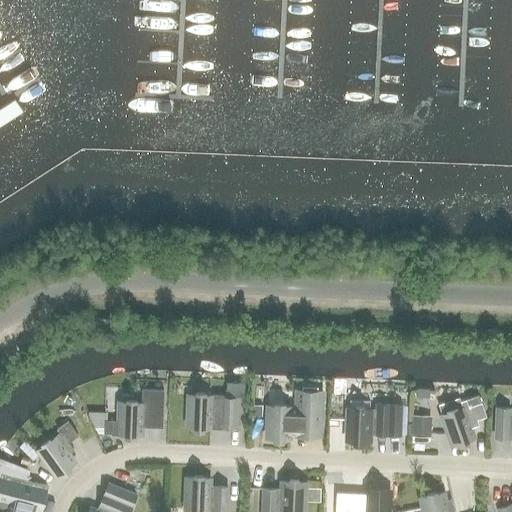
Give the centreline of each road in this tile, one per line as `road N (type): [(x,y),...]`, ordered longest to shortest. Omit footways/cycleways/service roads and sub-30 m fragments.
road 1 (unclassified): [(0,323),(46,298),(126,281),(511,299)]
road 2 (residential): [(56,511),(83,468),(143,451),(511,466)]
